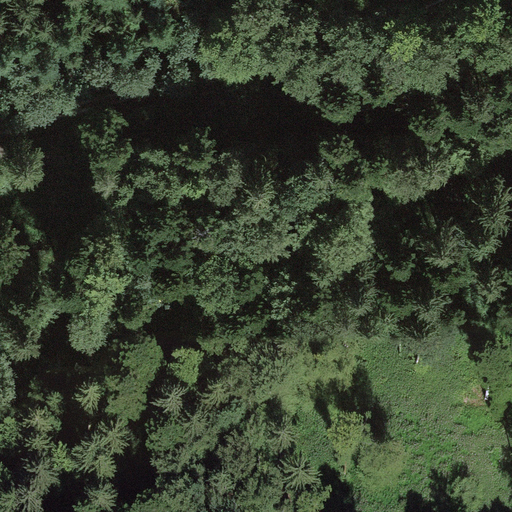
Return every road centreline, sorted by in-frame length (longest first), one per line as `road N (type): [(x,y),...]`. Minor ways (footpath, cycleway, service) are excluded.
road 1 (track): [(0,149),(256,170),(511,136)]
road 2 (track): [(0,127),(341,41),(451,0)]
